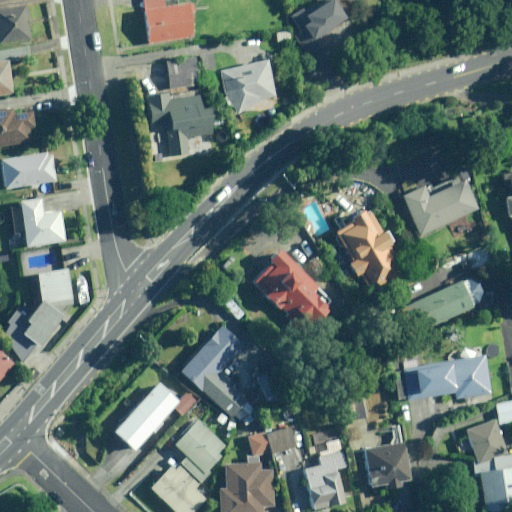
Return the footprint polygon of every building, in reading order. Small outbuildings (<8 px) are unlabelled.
[(164,5),(163,0),(140,0),(147,44),(191,38),(187,13),(193,12),(191,1),(164,5)] [(329,0),(310,0),(289,17),(293,21),(298,28),(290,34),(298,45),(307,56),(318,48),(323,54),(353,31),(343,18),(329,0)] [(0,43),(28,39),(23,5),(0,7),(0,43)] [(287,30),(274,32),(275,41),(288,40),(287,30)] [(0,94),(10,93),(6,63),(30,60),(28,44),(0,47),(0,94)] [(199,55),(203,74),(215,72),(211,52),(199,55)] [(168,89),(190,86),(187,72),(195,71),(193,57),(164,62),(168,89)] [(273,96),(271,85),(264,58),(216,70),(223,97),(236,114),(258,100),(273,96)] [(211,136),(208,118),(206,107),(197,108),(195,91),(165,96),(164,90),(143,93),(148,124),(163,122),(164,130),(168,157),(187,154),(184,140),(211,136)] [(12,110),(11,106),(0,107),(0,144),(34,139),(29,108),(12,110)] [(0,175),(2,190),(27,186),(28,188),(37,187),(36,183),(54,180),(50,154),(45,155),(44,151),(0,157),(0,175)] [(511,183),(501,186),(511,241),(511,183)] [(416,196),(394,206),(413,247),(434,238),(472,221),(457,188),(420,205),(416,196)] [(12,236),(22,234),(24,246),(63,240),(58,211),(41,214),(38,197),(17,201),(18,206),(7,208),(12,236)] [(391,286),(382,269),(388,266),(363,221),(351,227),(329,241),(346,270),(340,274),(349,287),(354,283),(365,301),(391,286)] [(318,254),(307,261),(319,279),(330,271),(318,254)] [(317,316),(304,302),(308,298),(269,258),(258,269),(261,271),(242,290),(291,341),(314,319),(317,316)] [(456,272),(388,309),(410,349),(478,313),(456,272)] [(28,281),(32,309),(12,334),(5,328),(0,333),(0,353),(11,369),(28,354),(32,351),(31,351),(61,311),(65,310),(64,305),(60,277),(28,281)] [(172,380),(189,396),(225,429),(242,410),(211,381),(233,358),(211,337),(172,380)] [(475,364),(381,381),(386,413),(446,402),(447,408),(482,401),(475,364)] [(168,411),(148,392),(104,439),(124,458),(168,411)] [(363,398),(344,401),(347,419),(366,416),(363,398)] [(509,410),(487,412),(490,435),(511,432),(509,410)] [(188,427),(165,452),(180,465),(168,478),(164,474),(141,498),(155,511),(194,511),(199,507),(186,495),(199,482),(215,461),(219,453),(188,427)] [(484,428),(454,439),(472,511),(511,511),(511,500),(501,464),(493,463),(496,460),(484,428)] [(282,437),(240,444),(244,466),(286,459),(282,437)] [(393,452),(353,456),(357,496),(397,492),(393,452)] [(330,511),(335,511),(327,477),(337,474),(333,459),(311,464),(313,474),(294,479),(301,511),(330,511)] [(213,472),(215,496),(210,496),(210,511),(263,511),(262,491),(254,492),(253,470),(213,472)]
